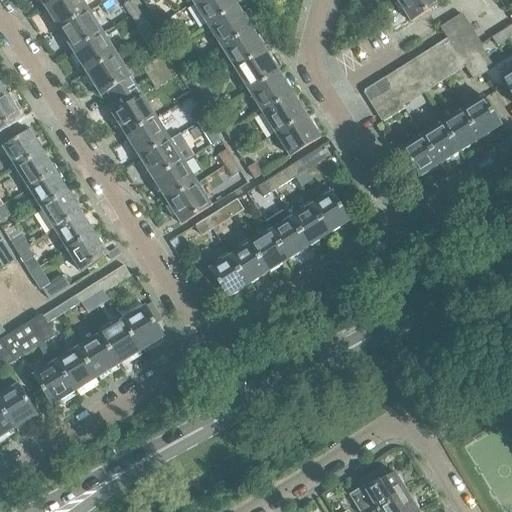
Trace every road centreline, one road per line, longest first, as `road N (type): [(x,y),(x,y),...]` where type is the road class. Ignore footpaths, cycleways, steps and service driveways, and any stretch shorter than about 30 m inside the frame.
road 1 (residential): [(215,349),(0,14)]
road 2 (secondary): [(215,427),(511,267)]
road 3 (residential): [(407,230),(310,67),(321,0)]
road 4 (residential): [(0,483),(215,349)]
road 5 (residential): [(215,349),(407,230)]
road 6 (residential): [(244,511),(393,424),(413,422)]
road 7 (secondary): [(215,427),(43,511)]
road 8 (secondary): [(93,511),(215,427)]
road 9 (residential): [(407,230),(511,165)]
